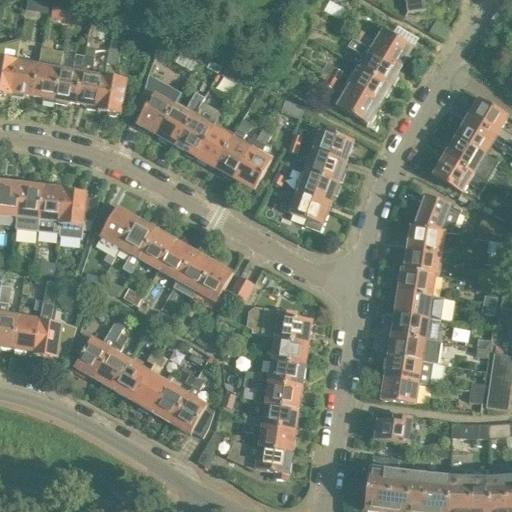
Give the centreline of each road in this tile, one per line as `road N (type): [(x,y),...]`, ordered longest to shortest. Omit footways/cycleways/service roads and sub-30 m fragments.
road 1 (residential): [(0,139),(81,152),(129,170),(355,294)]
road 2 (residential): [(355,294),(375,203),(407,136),(498,0)]
road 3 (tertiary): [(210,496),(47,405),(0,392)]
road 4 (residential): [(323,511),(355,294)]
